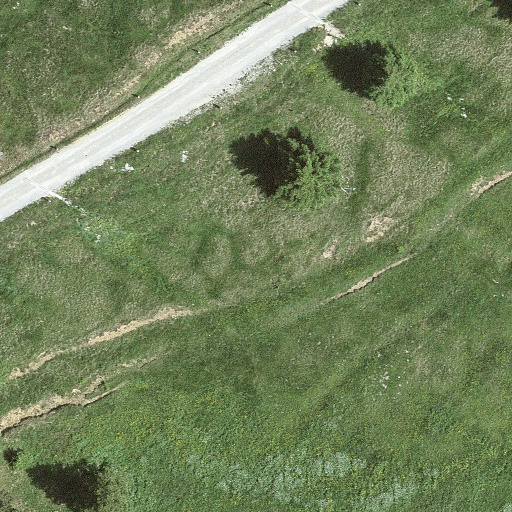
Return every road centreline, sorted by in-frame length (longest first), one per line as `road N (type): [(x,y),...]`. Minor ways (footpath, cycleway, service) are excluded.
road 1 (track): [(0,401),(402,235),(511,149)]
road 2 (track): [(0,189),(320,0)]
